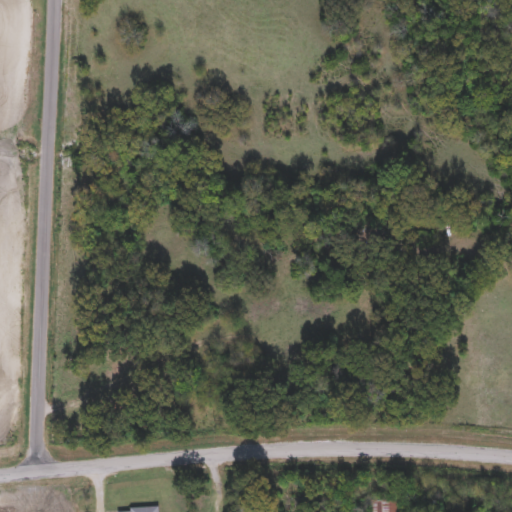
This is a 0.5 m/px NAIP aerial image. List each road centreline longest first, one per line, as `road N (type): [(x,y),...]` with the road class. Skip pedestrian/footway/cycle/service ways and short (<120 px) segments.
road 1 (residential): [(0,476),(263,453),(511,456)]
road 2 (residential): [(56,0),(37,474)]
